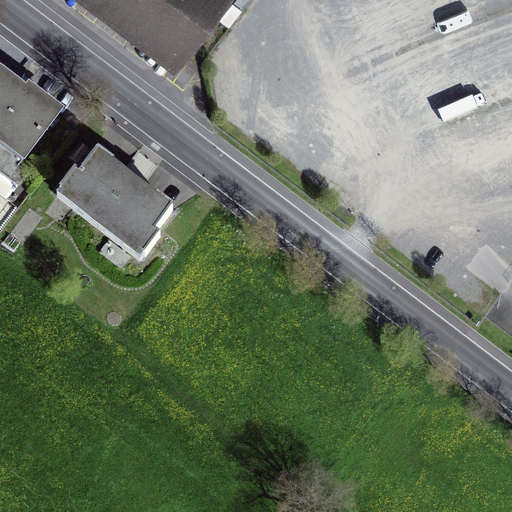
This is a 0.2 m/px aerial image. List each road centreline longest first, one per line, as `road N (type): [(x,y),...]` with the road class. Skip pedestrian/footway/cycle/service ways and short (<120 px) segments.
road 1 (secondary): [(0,9),(511,395)]
road 2 (unknown): [(511,39),(348,101)]
road 3 (unknown): [(466,214),(348,101)]
